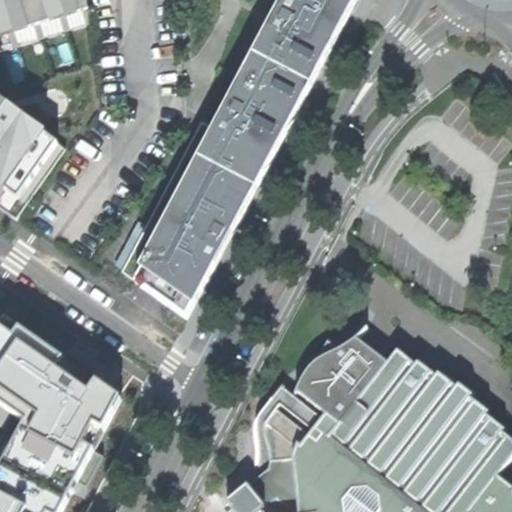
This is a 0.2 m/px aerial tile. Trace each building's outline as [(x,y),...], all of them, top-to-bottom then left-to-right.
[(0,0),(0,36),(88,10),(87,0),(0,0)] [(122,275),(188,321),(359,0),(289,0),(219,134),(202,125),(122,275)] [(0,105),(0,207),(17,220),(65,151),(0,105)] [(0,511),(75,511),(135,407),(17,327),(0,348),(0,424),(31,445),(0,500),(0,511)] [(318,363),(313,368),(317,378),(333,423),(363,414),(408,368),(426,362),(423,359),(420,362),(402,348),(388,366),(355,341),(352,344),(339,352),(337,353),(336,354),(335,357),(336,360),(337,361),(333,365),(325,359),(318,363)] [(329,344),(318,363),(325,359),(333,365),(337,361),(336,360),(335,357),(336,354),(337,353),(339,352),(329,344)] [(509,427),(491,413),(494,410),(475,396),(478,392),(464,382),(461,385),(443,371),(441,373),(426,362),(408,368),(363,414),(328,425),(321,423),(310,437),(277,411),(267,424),(265,431),(270,458),(269,470),(226,505),(231,511),(511,511),(511,491),(498,479),(511,461),(511,434),(507,431),(509,427)] [(313,368),(311,370),(330,424),(333,423),(317,378),(313,368)] [(305,376),(300,384),(306,401),(326,417),(321,423),(328,425),(330,424),(311,370),(305,376)] [(297,394),(306,401),(300,384),(295,396),(296,396),(297,394)]
